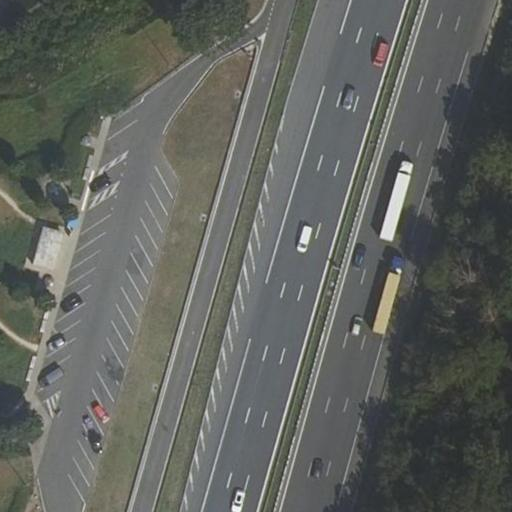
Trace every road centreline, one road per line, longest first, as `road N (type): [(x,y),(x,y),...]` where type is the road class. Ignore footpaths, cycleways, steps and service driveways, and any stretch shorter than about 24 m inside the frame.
road 1 (motorway): [(304,511),(456,0)]
road 2 (motorway): [(379,0),(231,511)]
